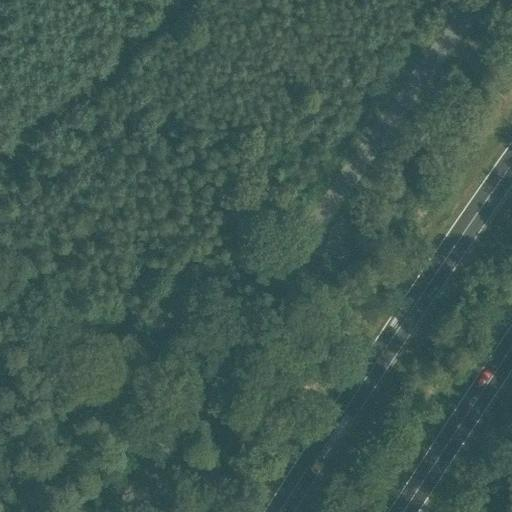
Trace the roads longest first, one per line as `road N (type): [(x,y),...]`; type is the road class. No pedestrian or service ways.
road 1 (unclassified): [(124,511),(469,0)]
road 2 (primary): [(511,156),(282,511)]
road 3 (track): [(0,281),(181,417)]
road 4 (primary): [(410,511),(511,355)]
